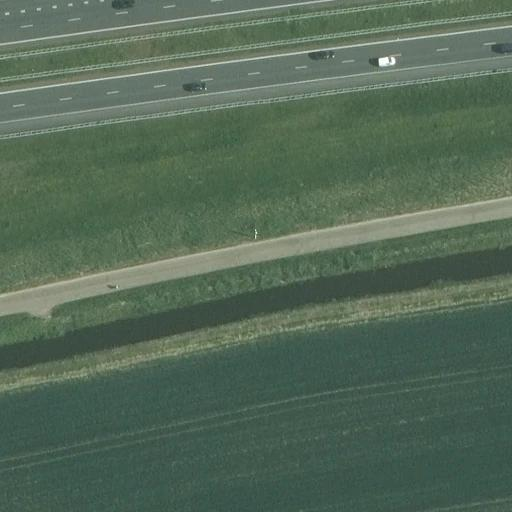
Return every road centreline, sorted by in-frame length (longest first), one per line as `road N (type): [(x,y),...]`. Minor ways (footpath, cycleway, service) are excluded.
road 1 (unclassified): [(511,214),(0,313)]
road 2 (motorway): [(0,117),(511,48)]
road 3 (motorway): [(215,0),(0,31)]
